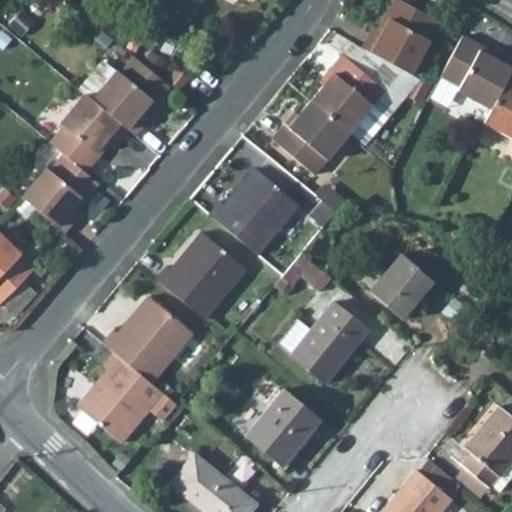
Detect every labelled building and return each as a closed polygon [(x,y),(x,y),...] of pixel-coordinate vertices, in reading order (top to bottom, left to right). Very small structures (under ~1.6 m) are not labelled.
[(410,73),(428,39),(424,37),(434,18),(400,0),(391,0),(382,17),(387,19),(381,30),(376,28),(372,25),(360,47),(410,73)] [(387,19),(382,17),(376,28),(381,30),(387,19)] [(217,46),(225,37),(217,29),(208,39),(217,46)] [(461,34),(439,74),(458,85),(455,89),(490,108),(505,80),(507,76),(511,66),(511,56),(495,47),(492,51),(490,56),(479,50),(481,45),(461,34)] [(490,56),(492,51),(481,45),(479,50),(490,56)] [(348,131),(383,89),(341,54),(328,69),(332,72),(322,84),(309,99),(348,131)] [(134,134),(150,115),(146,111),(142,108),(150,99),(154,102),(169,84),(133,55),(120,71),(116,68),(91,98),(127,127),(134,134)] [(332,72),(328,69),(318,81),(322,84),(332,72)] [(490,108),(483,120),(511,136),(511,84),(505,80),(490,108)] [(85,170),(99,152),(95,149),(103,140),(107,143),(111,146),(127,127),(91,98),(83,91),(59,121),(63,124),(49,141),(63,152),(85,170)] [(146,111),(154,102),(150,99),(142,108),(146,111)] [(312,173),(348,131),(309,99),(297,113),(287,125),(283,122),(270,138),(312,173)] [(297,113),(293,110),(283,122),(287,125),(297,113)] [(95,149),(99,152),(107,143),(103,140),(95,149)] [(64,231),(79,212),(76,209),(72,206),(80,196),(84,199),(98,181),(85,170),(63,152),(49,169),(45,165),(21,195),(24,198),(64,231)] [(258,171),(254,167),(236,188),(240,192),(258,171)] [(256,254),(298,204),(258,171),(240,192),(236,188),(223,203),(219,200),(208,213),(256,254)] [(320,199),(334,211),(343,201),(324,184),(315,195),(320,199)] [(76,209),(84,199),(80,196),(72,206),(76,209)] [(320,199),(309,212),(323,224),(334,211),(320,199)] [(205,234),(201,230),(183,252),(187,256),(205,234)] [(0,300),(34,267),(0,233),(0,300)] [(203,317),(245,268),(205,234),(187,256),(183,252),(170,267),(166,264),(155,277),(203,317)] [(290,284),(299,273),(319,289),(330,277),(300,252),(281,274),(280,276),(290,284)] [(401,317),(431,280),(399,254),(369,291),(401,317)] [(151,299),(147,295),(129,317),(133,320),(151,299)] [(150,382),(191,332),(151,299),(133,320),(129,317),(116,332),(112,329),(101,342),(113,351),(150,382)] [(323,382),(366,328),(332,300),(309,328),(290,352),(288,354),(323,382)] [(295,317),(276,341),(290,352),(309,328),(295,317)] [(150,382),(113,351),(102,365),(106,368),(93,383),(98,387),(80,408),(120,442),(147,408),(161,419),(174,403),(150,382)] [(98,387),(93,383),(75,405),(80,408),(98,387)] [(279,465),(318,419),(281,388),(243,434),(279,465)] [(469,452),(459,464),(463,467),(486,486),(487,486),(489,483),(511,454),(511,406),(509,404),(504,410),(497,404),(462,447),(469,452)] [(191,451),(168,481),(193,501),(206,511),(244,511),(253,501),(191,451)] [(511,454),(489,483),(499,490),(511,473),(511,454)] [(457,483),(428,459),(418,471),(448,495),(457,483)] [(456,476),(479,494),(486,486),(463,467),(456,476)] [(438,511),(451,498),(448,495),(418,471),(415,469),(395,494),(402,500),(399,504),(395,501),(386,511),(438,511)] [(402,500),(395,494),(380,511),(386,511),(395,501),(399,504),(402,500)]
